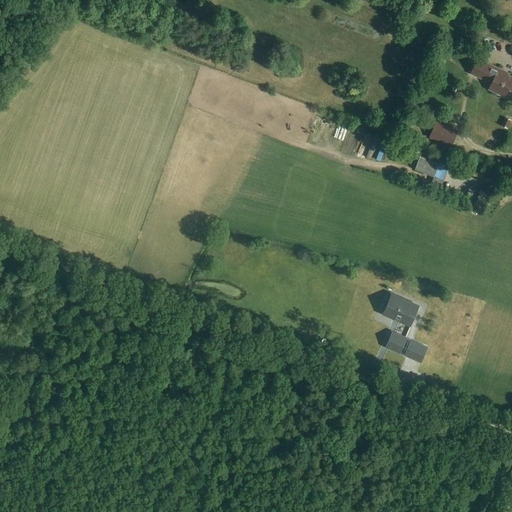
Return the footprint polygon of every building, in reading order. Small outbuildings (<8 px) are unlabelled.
[(511,91),(511,76),(506,74),(507,72),(477,59),(470,73),(491,83),(489,89),(498,93),(497,95),(504,98),(508,89),(511,91)] [(507,127),(511,119),(505,116),(501,124),(507,127)] [(451,146),(458,129),(435,120),(429,137),(451,146)] [(416,135),(412,145),(433,152),(436,142),(416,135)] [(372,147),(365,144),(364,146),(355,142),(349,157),(365,164),(372,147)] [(433,176),(431,181),(440,185),(448,166),(424,156),(420,155),(415,168),(433,176)] [(469,202),(474,190),(469,188),(464,200),(469,202)] [(391,292),(382,314),(410,326),(419,304),(391,292)] [(386,345),(400,352),(408,335),(393,329),(386,345)] [(421,361),(428,344),(412,337),(405,354),(421,361)]
